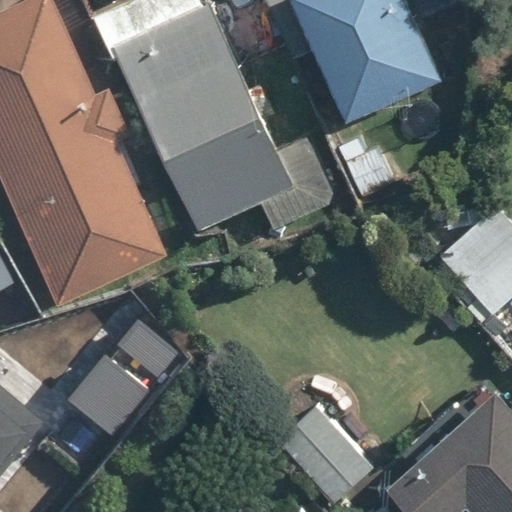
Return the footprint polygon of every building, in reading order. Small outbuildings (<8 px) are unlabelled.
[(95,75),(64,0),(0,0),(0,165),(53,296),(170,248),(124,136),(139,130),(113,68),(95,75)] [(227,0),(119,0),(216,222),(308,182),(227,0)] [(364,111),(464,69),(435,0),(283,0),(305,49),(332,37),(364,111)] [(384,128),(343,145),(365,196),(406,179),(384,128)] [(454,250),(507,309),(511,304),(511,206),(508,202),(454,250)] [(165,384),(124,349),(42,446),(83,480),(165,384)] [(511,511),(511,382),(509,379),(399,481),(428,511),(463,511),(473,503),(481,511),(511,511)] [(0,448),(26,416),(0,394),(0,448)] [(332,396),(287,432),(343,501),(388,465),(332,396)] [(321,511),(313,497),(289,511),(321,511)]
